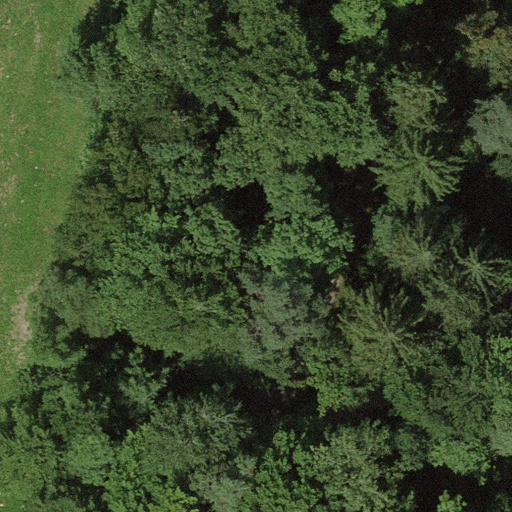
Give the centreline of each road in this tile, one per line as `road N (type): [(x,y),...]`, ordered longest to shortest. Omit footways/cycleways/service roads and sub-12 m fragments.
road 1 (track): [(376,0),(269,511)]
road 2 (track): [(324,511),(391,403),(511,327)]
